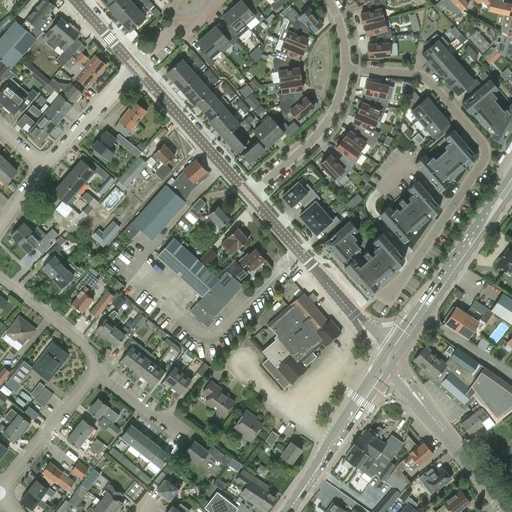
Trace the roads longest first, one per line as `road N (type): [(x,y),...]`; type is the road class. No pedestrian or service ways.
road 1 (residential): [(327,0),(347,73),(330,126),(251,195)]
road 2 (unknown): [(291,243),(213,323),(193,327),(175,319),(133,265)]
road 3 (tertiary): [(251,195),(137,65)]
road 4 (secondary): [(287,511),(383,368)]
road 5 (secondary): [(419,315),(511,182)]
road 6 (tertiary): [(354,315),(251,195)]
road 7 (residential): [(0,490),(94,374)]
road 8 (secondary): [(508,511),(421,403)]
road 9 (residential): [(44,167),(137,65)]
road 10 (residential): [(94,374),(84,346),(0,279)]
